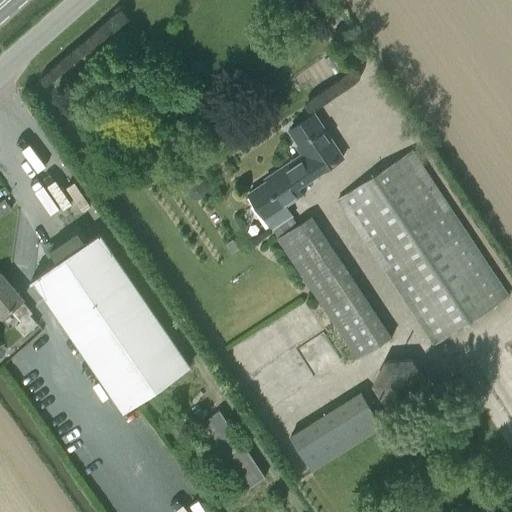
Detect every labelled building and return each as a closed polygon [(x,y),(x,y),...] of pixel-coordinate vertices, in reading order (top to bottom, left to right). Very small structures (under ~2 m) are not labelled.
[(208,67),(193,61),(189,72),(204,78),(208,67)] [(194,137),(201,132),(181,102),(173,107),(194,137)] [(283,167),(297,187),(315,174),(343,156),(314,113),(289,129),(305,153),(283,167)] [(49,165),(58,160),(35,119),(26,124),(49,165)] [(158,150),(150,139),(125,157),(133,168),(158,150)] [(434,344),(508,296),(411,150),(338,198),(434,344)] [(301,194),(297,187),(283,167),(273,174),(274,176),(249,193),(272,228),(291,215),(284,205),(301,194)] [(55,216),(72,203),(55,180),(38,193),(55,216)] [(203,184),(197,182),(191,185),(189,191),(192,197),(198,199),(204,196),(206,190),(203,184)] [(0,213),(1,215),(11,208),(4,198),(0,201),(0,213)] [(310,216),(278,237),(358,358),(391,337),(310,216)] [(190,366),(99,233),(86,242),(77,230),(66,238),(63,234),(42,248),(53,264),(33,278),(124,411),(190,366)] [(226,244),(233,253),(240,249),(233,239),(226,244)] [(33,312),(22,299),(23,298),(0,272),(0,311),(3,315),(11,308),(22,320),(16,325),(24,335),(38,323),(30,314),(33,312)] [(385,360),(373,384),(388,407),(414,406),(415,403),(426,381),(411,359),(385,360)] [(315,469),(386,424),(365,390),(294,434),(315,469)] [(239,495),(265,476),(220,410),(193,428),(239,495)]
